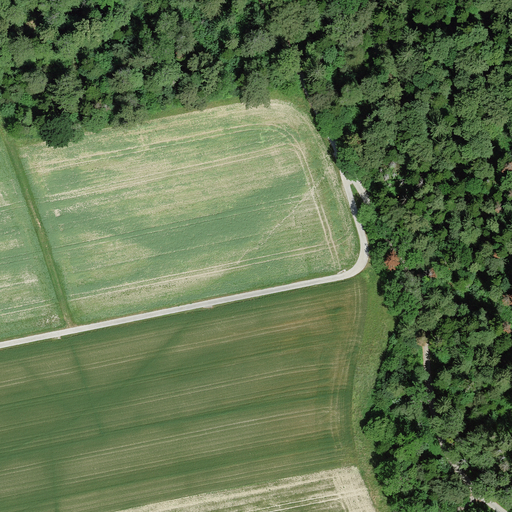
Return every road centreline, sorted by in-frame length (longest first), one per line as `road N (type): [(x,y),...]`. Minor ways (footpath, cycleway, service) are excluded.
road 1 (track): [(0,346),(359,268),(363,247),(343,175)]
road 2 (track): [(500,511),(451,462),(429,388),(422,303),(357,186),(343,175)]
